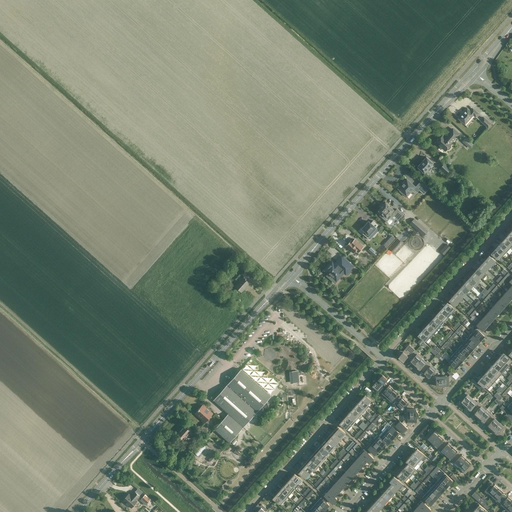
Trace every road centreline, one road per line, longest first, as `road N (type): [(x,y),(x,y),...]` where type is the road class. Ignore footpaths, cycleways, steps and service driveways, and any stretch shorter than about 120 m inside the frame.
road 1 (tertiary): [(77,511),(291,275)]
road 2 (tertiary): [(291,275),(475,72)]
road 3 (residential): [(245,511),(379,362)]
road 4 (residential): [(386,353),(511,214)]
road 5 (residential): [(343,511),(431,411)]
road 6 (residential): [(383,357),(291,275)]
